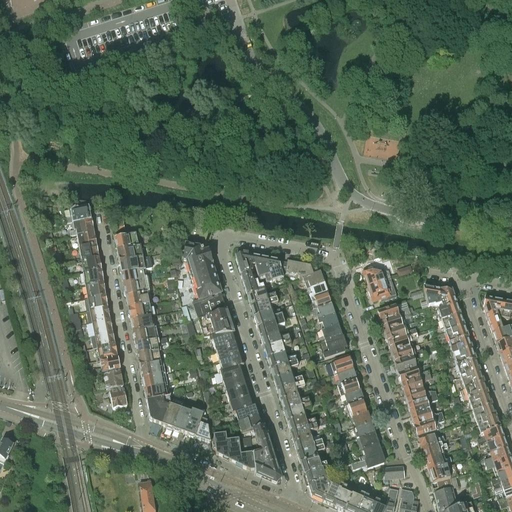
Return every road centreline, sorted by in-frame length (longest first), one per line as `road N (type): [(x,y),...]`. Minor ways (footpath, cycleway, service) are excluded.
road 1 (residential): [(425,511),(333,260),(232,238),(219,246),(294,487),(289,507)]
road 2 (unclassified): [(511,237),(352,198),(312,122),(252,65),(233,25)]
road 3 (residential): [(139,447),(99,213)]
road 4 (residential): [(460,277),(511,427)]
road 5 (tertiary): [(139,447),(0,403)]
road 6 (tertiary): [(0,410),(139,447)]
